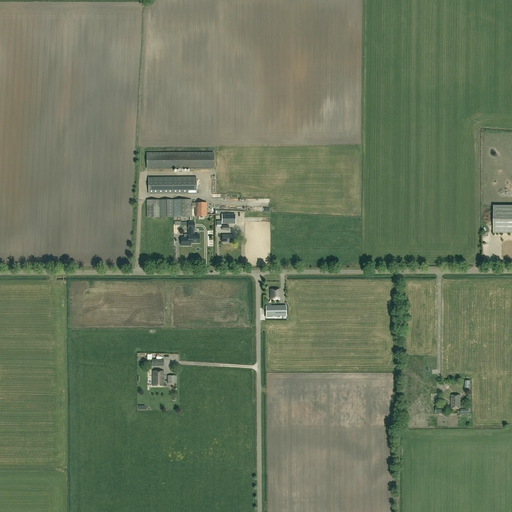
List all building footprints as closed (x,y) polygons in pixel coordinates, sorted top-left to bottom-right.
[(213,153),(147,153),(147,169),(213,169),(213,153)] [(148,178),(148,195),(196,194),(196,178),(148,178)] [(191,200),(146,201),(147,218),(191,217),(191,200)] [(206,203),(195,203),(195,217),(207,217),(206,203)] [(511,206),(493,206),(493,234),(511,233),(511,206)] [(221,214),(222,224),(235,224),(235,214),(221,214)] [(189,244),(191,244),(199,244),(199,236),(196,236),(196,235),(192,235),(192,229),(193,229),(193,223),(188,223),(188,229),(189,235),(188,235),(188,238),(188,240),(189,240),(189,244)] [(233,243),(233,234),(222,235),(222,243),(233,243)] [(188,240),(188,238),(181,238),(181,246),(191,246),(191,244),(189,244),(189,240),(188,240)] [(270,300),(280,299),(279,290),(270,290),(270,300)] [(266,316),(286,316),(286,306),(266,306),(266,316)] [(152,387),(163,387),(164,372),(153,371),(152,387)] [(168,384),(176,384),(176,376),(168,376),(168,384)] [(460,395),(451,395),(451,409),(460,409),(460,395)]
